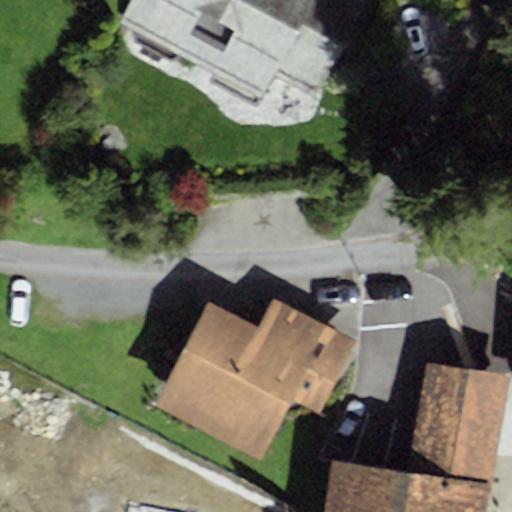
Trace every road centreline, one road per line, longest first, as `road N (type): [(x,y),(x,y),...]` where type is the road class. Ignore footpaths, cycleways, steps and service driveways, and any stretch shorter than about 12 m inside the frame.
road 1 (residential): [(0,255),(171,268),(359,257),(511,232)]
road 2 (track): [(486,0),(384,208),(376,254)]
